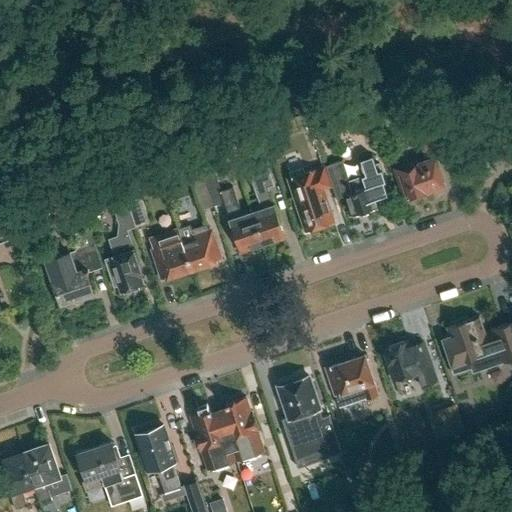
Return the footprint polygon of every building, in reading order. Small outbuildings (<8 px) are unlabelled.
[(277,123),(307,113),(296,84),(268,94),(277,123)] [(443,182),(433,152),(445,148),(438,126),(417,133),(425,155),(418,157),(420,161),(401,167),(400,164),(393,167),(401,192),(408,189),(410,196),(430,189),(430,187),(443,182)] [(256,155),(267,151),(261,131),(250,135),(256,155)] [(285,236),(268,185),(274,184),(265,155),(246,162),(261,207),(252,210),(263,243),(285,236)] [(378,170),(373,155),(361,158),(366,174),(349,179),(342,159),(326,164),(337,198),(339,198),(338,196),(345,193),(351,213),(380,204),(378,196),(388,192),(384,180),(386,179),(383,168),(378,170)] [(289,172),(291,176),(287,178),(305,231),(321,226),(321,223),(333,219),(322,187),(331,184),(325,164),(304,171),(303,167),(289,172)] [(263,243),(252,210),(242,213),(233,185),(220,189),(215,175),(204,179),(214,206),(224,202),(240,251),(263,243)] [(120,180),(136,226),(150,222),(140,192),(134,194),(128,177),(120,180)] [(201,210),(214,206),(204,179),(192,183),(201,210)] [(120,231),(136,226),(120,180),(107,184),(114,206),(112,206),(120,231)] [(52,208),(78,199),(73,183),(47,192),(52,208)] [(179,227),(193,270),(207,265),(206,263),(221,258),(211,229),(209,229),(207,222),(192,227),(190,223),(179,227)] [(179,274),(193,270),(179,227),(151,236),(155,248),(154,248),(164,277),(179,272),(179,274)] [(121,291),(145,283),(128,232),(110,238),(115,254),(104,257),(114,286),(119,284),(121,291)] [(95,243),(94,243),(76,249),(77,253),(71,255),(70,251),(46,259),(61,302),(93,291),(86,271),(103,265),(95,243)] [(449,353),(450,353),(453,362),(450,363),(453,373),(471,367),(473,372),(511,358),(511,320),(490,328),(491,330),(485,332),(479,314),(449,324),(450,330),(445,332),(447,337),(444,338),(449,353)] [(422,340),(410,344),(408,338),(384,346),(394,378),(418,370),(423,385),(435,381),(429,362),(422,340)] [(366,397),(378,393),(365,353),(327,366),(340,405),(366,396),(366,397)] [(330,413),(323,416),(309,374),(279,384),(289,415),(282,417),(295,456),(324,446),(327,457),(343,451),(339,441),(330,415),(331,415),(330,413)] [(250,412),(245,396),(230,401),(230,400),(226,402),(207,408),(192,413),(198,429),(195,430),(200,448),(210,445),(214,459),(215,459),(217,463),(229,459),(224,445),(230,443),(236,459),(263,450),(256,429),(259,428),(253,411),(250,412)] [(455,403),(435,409),(444,436),(464,430),(455,403)] [(136,432),(149,468),(157,465),(166,491),(182,486),(173,460),(178,458),(174,444),(171,445),(164,423),(136,432)] [(112,440),(78,452),(87,479),(83,480),(86,489),(106,483),(113,503),(144,493),(137,472),(125,476),(118,456),(112,440)] [(25,451),(35,484),(42,504),(53,501),(46,480),(61,475),(49,443),(25,451)] [(22,488),(35,484),(25,451),(5,458),(8,467),(3,468),(16,509),(28,505),(22,488)] [(205,511),(197,489),(184,493),(190,511),(205,511)] [(386,511),(381,498),(366,503),(369,511),(386,511)]
